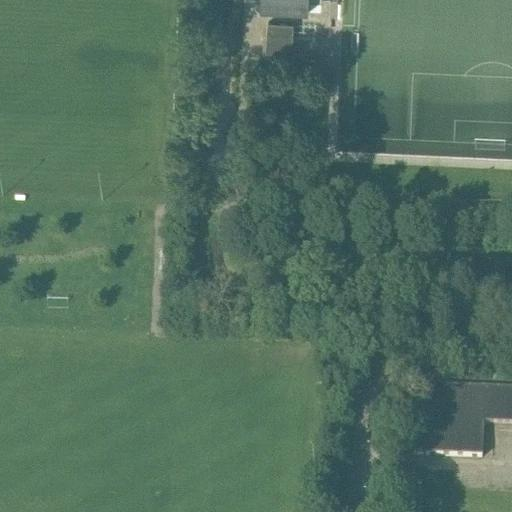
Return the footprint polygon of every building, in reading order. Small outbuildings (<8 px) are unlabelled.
[(309,0),(309,8),(321,8),(325,8),(325,0),(309,0)] [(294,67),(296,27),(270,25),(268,66),(294,67)] [(407,334),(408,346),(420,346),(419,334),(407,334)] [(424,456),(479,457),(483,458),(485,424),(486,386),(428,384),(424,456)] [(485,424),(511,424),(511,387),(486,386),(485,424)]
